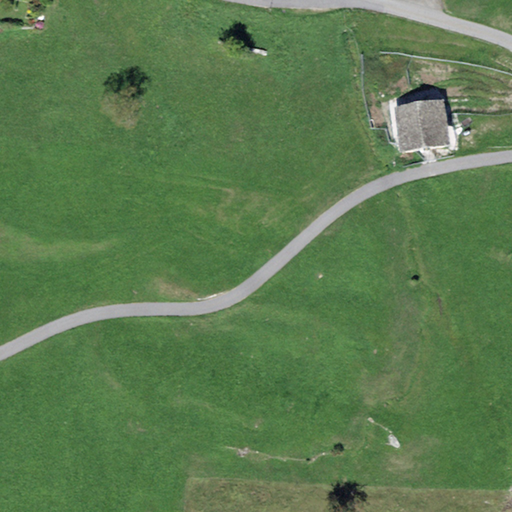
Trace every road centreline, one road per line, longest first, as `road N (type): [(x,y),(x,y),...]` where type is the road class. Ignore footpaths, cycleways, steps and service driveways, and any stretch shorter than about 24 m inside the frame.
road 1 (track): [(511,157),(423,171),(363,192),(236,296),(190,309),(114,312),(0,353)]
road 2 (unclassified): [(363,0),(511,41)]
